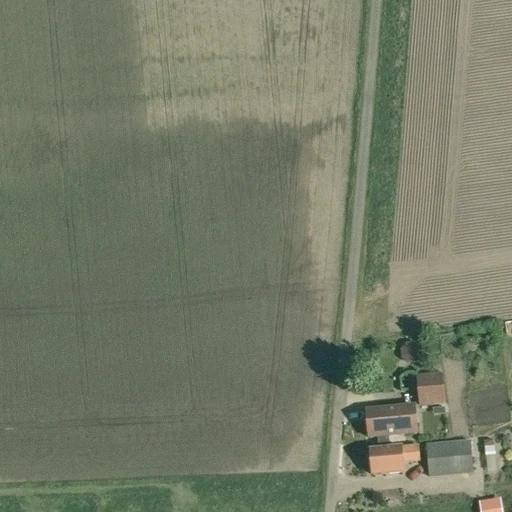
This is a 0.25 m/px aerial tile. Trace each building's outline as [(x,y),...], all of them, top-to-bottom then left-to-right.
[(407,364),(416,363),(421,356),(420,348),(414,343),(406,343),(400,350),(401,359),(407,364)] [(420,407),(445,404),(441,374),(417,377),(418,388),(420,407)] [(378,438),(378,444),(389,443),(388,437),(417,435),(414,407),(367,411),(369,439),(378,438)] [(389,443),(378,444),(379,451),(371,452),(373,476),(404,473),(403,464),(420,462),(419,448),(389,451),(389,443)] [(429,479),(473,474),(470,443),(427,446),(429,479)]
